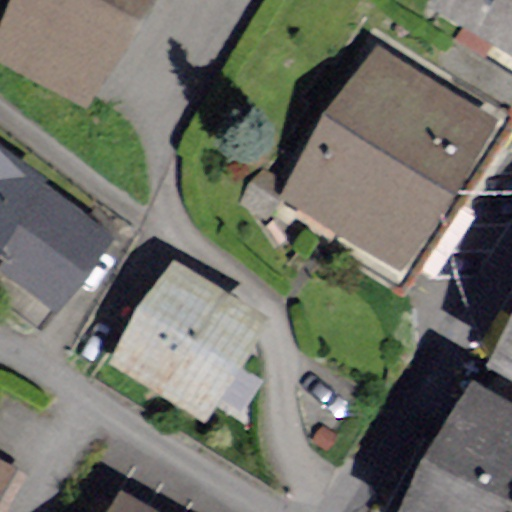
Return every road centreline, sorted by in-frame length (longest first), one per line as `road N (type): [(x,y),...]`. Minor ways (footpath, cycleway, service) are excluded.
road 1 (residential): [(280,511),(68,376),(22,355),(0,359)]
road 2 (residential): [(343,511),(511,241)]
